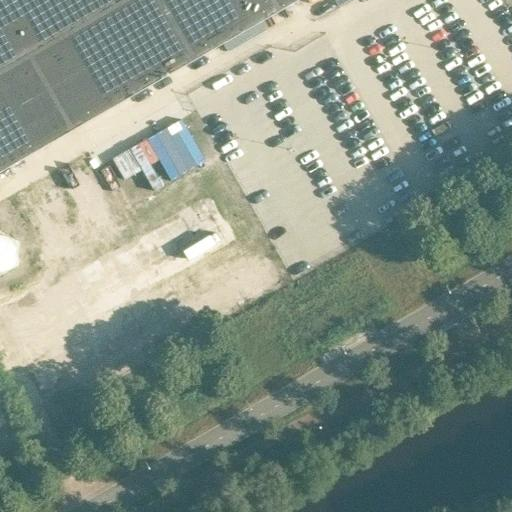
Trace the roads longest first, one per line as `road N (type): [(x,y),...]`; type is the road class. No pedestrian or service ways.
road 1 (tertiary): [(92,511),(511,264)]
road 2 (unknown): [(0,187),(226,75)]
road 3 (unknown): [(226,75),(303,230),(329,230),(364,212)]
road 4 (unknown): [(340,29),(426,181)]
road 5 (unknown): [(398,0),(487,150)]
road 6 (unknown): [(280,61),(364,212)]
